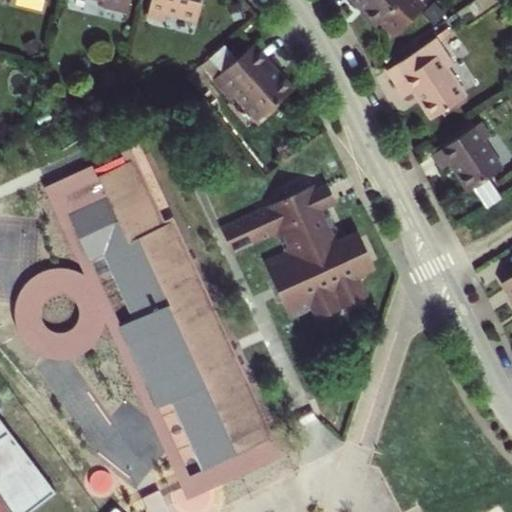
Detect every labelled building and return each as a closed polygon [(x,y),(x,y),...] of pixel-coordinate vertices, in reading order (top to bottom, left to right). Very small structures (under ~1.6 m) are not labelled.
[(103,0),(103,5),(129,12),(132,0),(103,0)] [(152,0),(149,18),(165,21),(166,14),(198,22),(202,0),(152,0)] [(355,0),(356,1),(356,0),(362,0),(368,6),(365,10),(379,25),(381,23),(385,19),(399,33),(423,10),(412,0),(355,0)] [(356,0),(356,1),(365,10),(368,6),(362,0),(356,0)] [(419,0),(412,0),(423,10),(426,7),(419,0)] [(385,19),(381,23),(395,37),(399,33),(385,19)] [(433,40),(387,71),(406,97),(414,91),(433,119),(466,96),(448,69),(452,66),(433,40)] [(296,88),(282,74),(278,77),(270,67),(274,63),(257,44),(240,59),(227,42),(204,63),(235,99),(240,95),(261,120),(296,88)] [(282,74),(274,63),(270,67),(278,77),(282,74)] [(480,122),(434,155),(443,169),(451,163),(469,190),(473,188),(487,208),(503,198),(489,177),(503,168),(484,141),(490,136),(480,122)] [(66,208),(42,219),(66,272),(105,254),(106,256),(135,320),(125,325),(162,405),(162,406),(174,402),(188,431),(158,445),(176,483),(205,470),(205,468),(273,437),(236,359),(230,361),(212,322),(218,319),(173,222),(164,226),(133,160),(99,176),(108,197),(70,214),(66,208)] [(317,184),(222,227),(234,254),(278,234),(286,252),(265,262),(292,320),(313,310),(317,320),(369,297),(360,277),(376,269),(359,231),(342,239),(328,208),(337,203),(328,184),(319,188),(317,184)] [(135,320),(106,256),(66,275),(95,339),(107,334),(144,414),(162,405),(125,325),(135,320)] [(0,511),(31,511),(58,493),(0,416),(0,511)]
